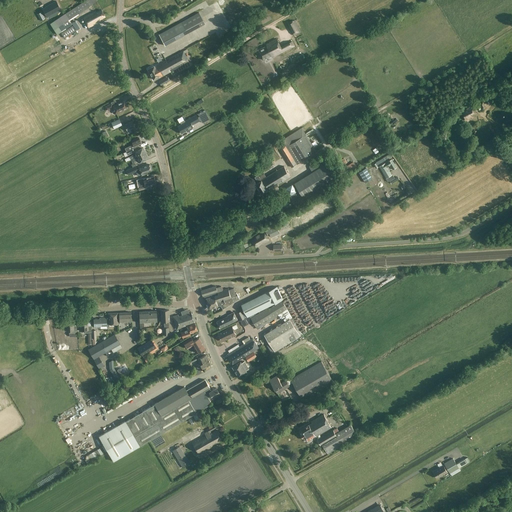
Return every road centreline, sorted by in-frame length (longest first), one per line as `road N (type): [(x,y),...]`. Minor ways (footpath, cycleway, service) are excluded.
road 1 (unclassified): [(184,260),(437,241),(511,204)]
road 2 (tertiary): [(184,260),(162,162),(122,62),(121,0)]
road 3 (tertiary): [(308,511),(222,373),(195,303)]
road 4 (track): [(331,140),(511,28)]
road 5 (residential): [(0,314),(195,303)]
road 6 (track): [(412,192),(492,145),(483,115)]
